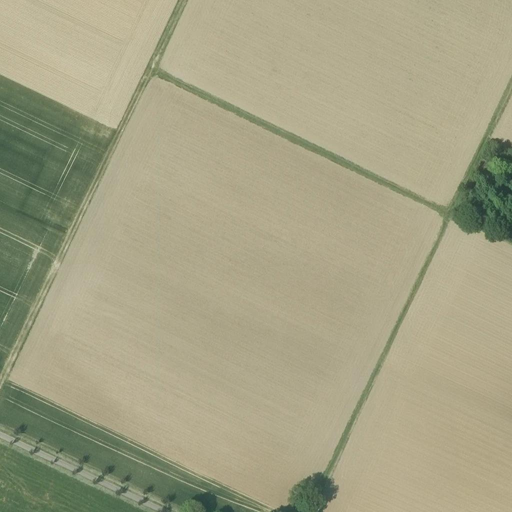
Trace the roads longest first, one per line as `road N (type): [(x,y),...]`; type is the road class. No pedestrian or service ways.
road 1 (track): [(181,0),(0,396)]
road 2 (track): [(148,70),(449,215),(485,140)]
road 3 (track): [(449,215),(315,511)]
road 4 (track): [(157,511),(0,440)]
